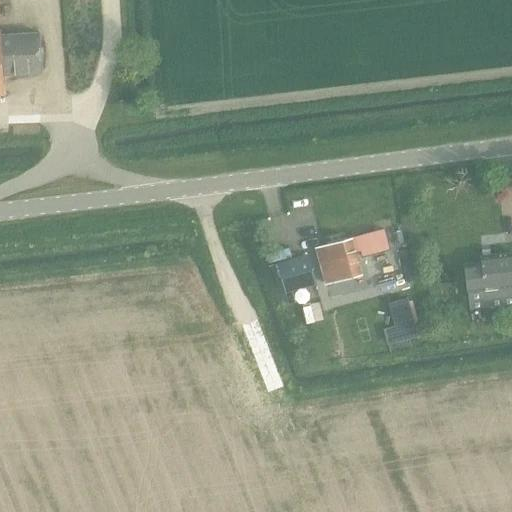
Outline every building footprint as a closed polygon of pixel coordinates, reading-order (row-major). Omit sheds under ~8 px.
[(315,248),(325,284),(360,275),(350,239),(315,248)] [(314,282),(307,253),(276,262),(284,290),(314,282)] [(511,260),(511,253),(480,257),(481,263),(464,265),(467,292),(483,290),(484,301),(511,297),(511,260)] [(365,274),(366,274),(365,269),(375,268),(376,283),(399,281),(397,257),(364,259),(365,274)] [(394,327),(387,329),(391,344),(418,337),(408,302),(389,307),(394,327)]
